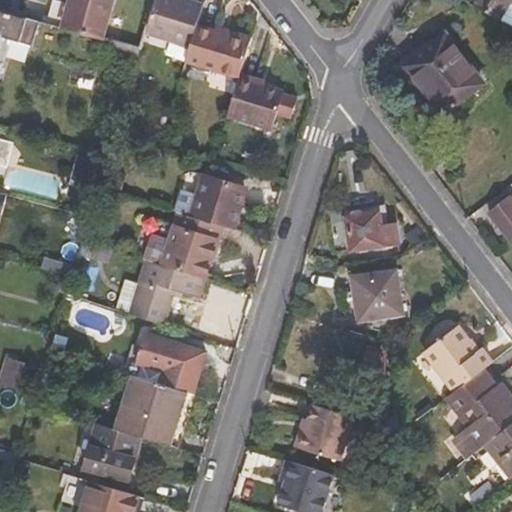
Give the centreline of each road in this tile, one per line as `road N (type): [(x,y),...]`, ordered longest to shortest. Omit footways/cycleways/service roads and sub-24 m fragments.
road 1 (residential): [(218,511),(340,86)]
road 2 (residential): [(340,86),(511,299)]
